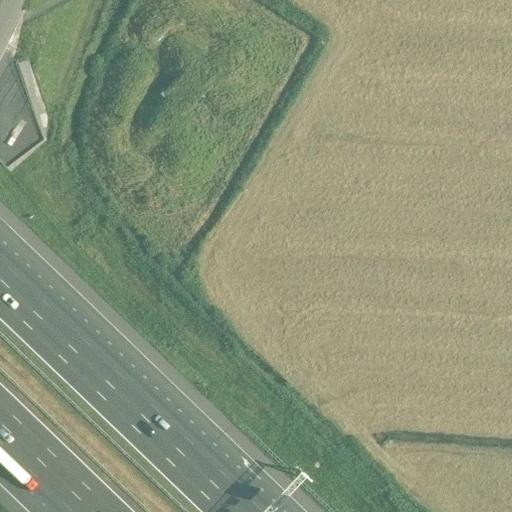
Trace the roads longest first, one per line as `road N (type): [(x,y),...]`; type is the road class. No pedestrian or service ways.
road 1 (motorway): [(240,511),(0,283)]
road 2 (motorway): [(0,424),(91,511)]
